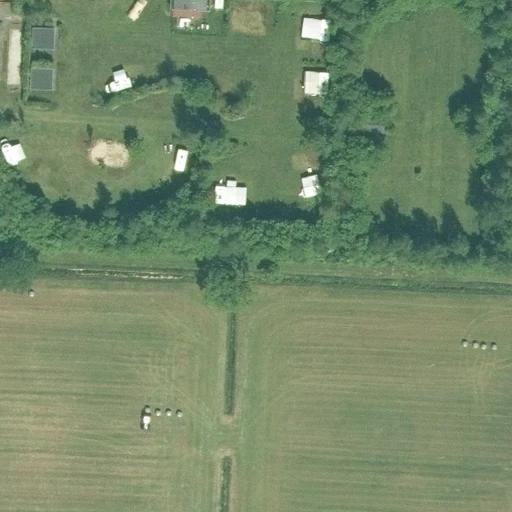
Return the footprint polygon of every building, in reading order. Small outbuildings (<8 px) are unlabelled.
[(205,8),(205,0),(182,0),(183,9),(205,8)] [(257,0),(259,12),(279,11),(278,0),(257,0)] [(309,13),(332,13),(332,1),(310,0),(309,13)] [(202,25),(202,10),(188,10),(187,25),(202,25)] [(36,30),(37,53),(58,52),(57,29),(36,30)] [(15,37),(15,90),(26,90),(27,37),(15,37)] [(122,74),(107,80),(115,101),(130,95),(122,74)] [(35,93),(55,93),(55,75),(35,75),(35,93)] [(329,80),(310,80),(310,104),(329,104),(329,80)] [(24,140),(0,157),(9,170),(33,153),(24,140)] [(175,186),(156,193),(161,205),(179,198),(175,186)] [(51,208),(61,213),(70,194),(60,189),(51,208)] [(93,223),(109,223),(110,196),(94,195),(93,223)]
